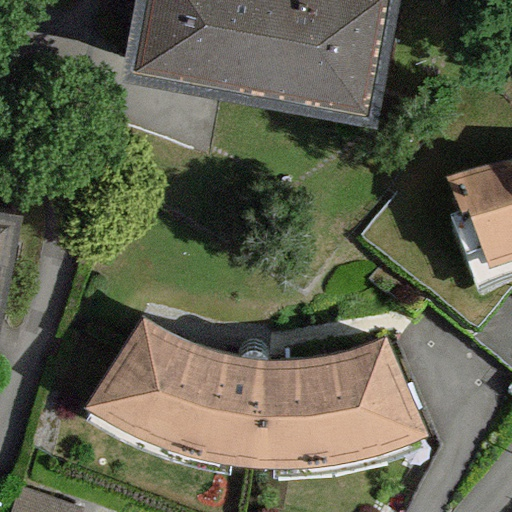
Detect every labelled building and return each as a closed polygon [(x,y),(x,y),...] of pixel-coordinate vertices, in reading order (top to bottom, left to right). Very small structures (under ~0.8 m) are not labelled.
[(382,0),(132,0),(119,69),(365,109),(382,0)] [(511,154),(443,192),(483,301),(511,288),(511,154)] [(0,209),(0,286),(13,211),(0,209)] [(135,316),(84,408),(123,430),(171,453),(233,465),(282,464),(332,465),(380,453),(420,434),(379,341),(337,353),(295,359),(236,357),(184,344),(164,333),(135,316)] [(81,511),(85,495),(18,482),(11,511),(81,511)]
